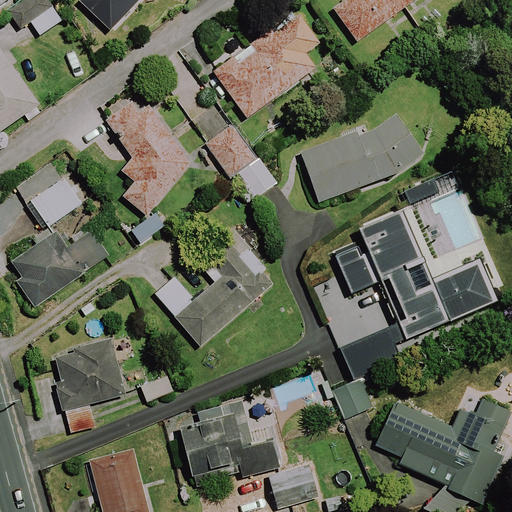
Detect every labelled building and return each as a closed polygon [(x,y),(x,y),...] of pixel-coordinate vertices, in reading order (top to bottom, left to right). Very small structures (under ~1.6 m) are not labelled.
[(63,22),(47,0),(26,0),(9,12),(21,29),(31,22),(41,37),(63,22)] [(143,0),(82,0),(79,4),(111,34),(143,0)] [(420,0),(347,0),(334,10),(357,43),(420,0)] [(320,46),(296,13),(249,47),(214,72),(248,119),(315,70),(305,56),(320,46)] [(0,134),(41,106),(0,46),(0,134)] [(149,216),(192,162),(144,89),(103,115),(133,161),(123,173),(136,184),(125,198),(149,216)] [(419,163),(403,119),(303,156),(321,203),(398,175),(396,171),(419,163)] [(278,185),(236,127),(208,147),(231,180),(238,175),(257,200),(278,185)] [(86,204),(68,178),(32,203),(49,229),(86,204)] [(443,253),(409,183),(362,200),(414,299),(451,289),(499,272),(483,236),(443,253)] [(141,247),(172,225),(161,211),(131,233),(141,247)] [(110,256),(93,233),(68,251),(56,233),(14,263),(24,278),(18,282),(37,308),(110,256)] [(278,282),(235,233),(199,264),(215,284),(195,301),(176,279),(156,296),(201,348),(278,282)] [(134,353),(129,335),(56,357),(63,379),(56,381),(72,435),(96,427),(90,406),(130,394),(119,358),(134,353)] [(344,387),(335,361),(315,368),(327,401),(335,399),(343,422),(373,411),(362,380),(344,387)] [(174,394),(169,378),(142,387),(148,402),(174,394)] [(511,413),(511,410),(486,397),(484,402),(471,395),(454,429),(399,402),(377,446),(402,459),(400,464),(480,505),(503,459),(492,453),(511,413)] [(249,432),(244,415),(182,431),(197,490),(243,478),(283,468),(272,426),(249,432)] [(150,511),(134,452),(90,464),(103,511),(150,511)] [(278,511),(303,511),(301,503),(321,497),(312,465),(269,476),(278,511)]
